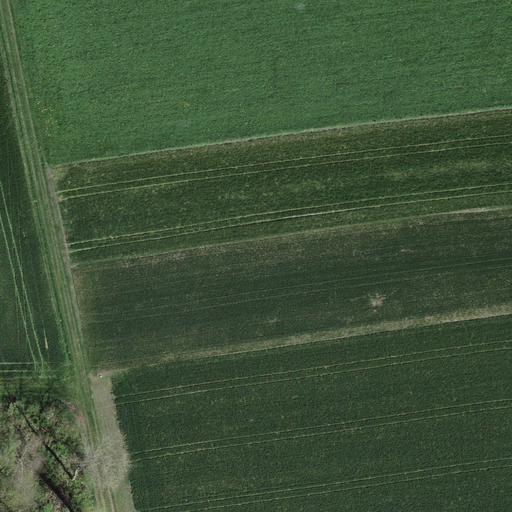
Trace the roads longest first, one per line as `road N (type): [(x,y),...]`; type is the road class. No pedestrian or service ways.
road 1 (track): [(5,0),(74,382)]
road 2 (track): [(74,382),(105,511)]
